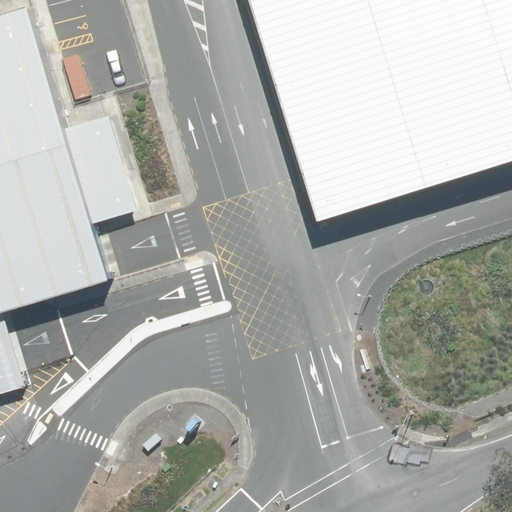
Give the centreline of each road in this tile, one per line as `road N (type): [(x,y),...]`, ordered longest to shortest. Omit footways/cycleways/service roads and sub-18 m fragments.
road 1 (primary): [(353,509),(511,445)]
road 2 (primary): [(238,511),(314,404)]
